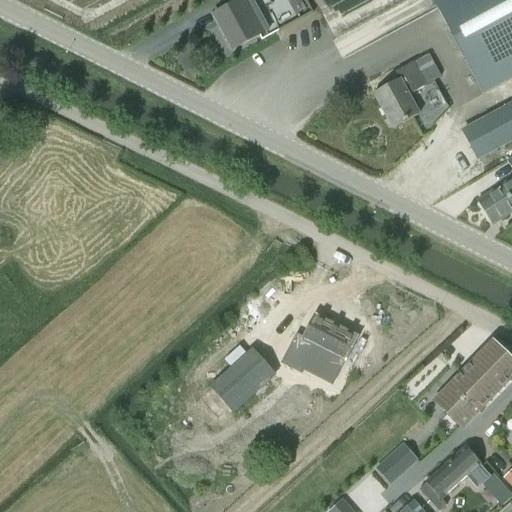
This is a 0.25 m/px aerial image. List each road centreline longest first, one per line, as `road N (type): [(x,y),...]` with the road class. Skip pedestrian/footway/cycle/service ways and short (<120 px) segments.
road 1 (tertiary): [(511,266),(0,16)]
road 2 (unclassified): [(511,329),(0,81)]
